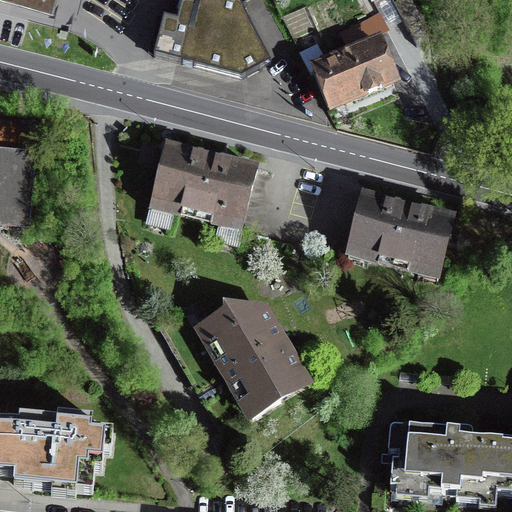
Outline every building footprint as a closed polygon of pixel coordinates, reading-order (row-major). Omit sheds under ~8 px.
[(19,0),(53,9),(54,0),(19,0)] [(164,19),(154,58),(242,81),(271,65),(239,6),(221,1),(221,0),(182,0),(175,23),(164,19)] [(349,45),(386,28),(379,15),(343,33),(349,45)] [(29,38),(62,46),(68,31),(60,29),(58,37),(31,30),(29,38)] [(313,74),(328,109),(351,100),(351,102),(393,84),(377,45),(335,62),(336,65),(313,74)] [(188,154),(167,149),(148,225),(168,230),(173,210),(222,222),(217,242),(237,247),(257,172),(236,166),(236,169),(216,164),(217,161),(207,158),(206,161),(187,156),(188,154)] [(35,155),(0,151),(0,170),(2,171),(0,188),(0,225),(28,228),(35,155)] [(363,199),(350,252),(439,275),(453,222),(433,217),(432,219),(413,214),(413,211),(403,208),(402,211),(383,206),(384,204),(363,199)] [(242,402),(252,420),(280,404),(279,400),(305,385),(263,313),(226,312),(226,317),(201,331),(211,349),(218,345),(225,359),(219,363),(234,389),(241,385),(248,398),(242,402)] [(74,495),(77,496),(93,497),(95,473),(102,473),(104,455),(111,456),(113,435),(92,433),(93,422),(57,419),(57,424),(19,420),(19,426),(0,424),(0,462),(16,464),(15,479),(32,480),(32,490),(53,493),(54,487),(75,489),(74,495)] [(390,492),(422,495),(427,435),(395,432),(391,434),(388,457),(399,458),(398,466),(392,466),(390,492)] [(457,434),(456,438),(427,435),(422,495),(497,502),(497,497),(496,497),(500,449),(499,449),(472,446),(472,439),(469,435),(457,434)] [(511,445),(500,444),(499,449),(500,449),(496,497),(497,497),(511,498),(511,445)]
